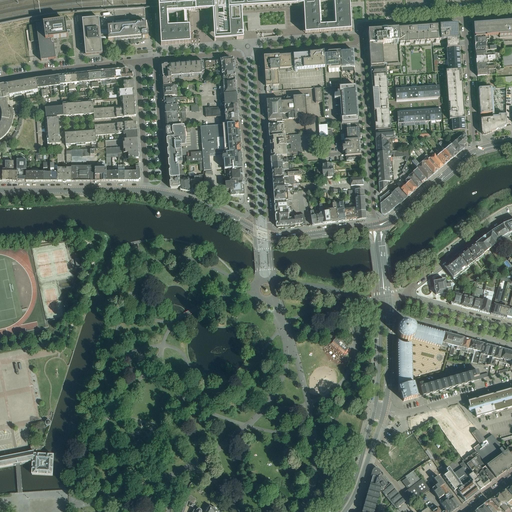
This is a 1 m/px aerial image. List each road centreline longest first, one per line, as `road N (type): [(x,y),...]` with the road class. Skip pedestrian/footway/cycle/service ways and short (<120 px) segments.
road 1 (residential): [(269,233),(257,54),(360,43)]
road 2 (residential): [(155,59),(238,54),(252,212),(242,221)]
road 3 (tertiary): [(377,225),(374,409)]
road 4 (residential): [(377,225),(360,43)]
road 5 (tertiary): [(0,189),(146,189)]
road 6 (residential): [(0,79),(137,61)]
road 7 (residential): [(464,17),(474,152)]
road 8 (residential): [(165,192),(155,59)]
road 9 (unclassified): [(406,293),(511,213)]
road 10 (residential): [(383,411),(511,383)]
road 11 (residential): [(137,61),(146,189)]
road 12 (tertiary): [(388,312),(511,344)]
road 13 (tertiary): [(474,152),(377,225)]
road 14 (residential): [(360,43),(362,25),(464,17)]
